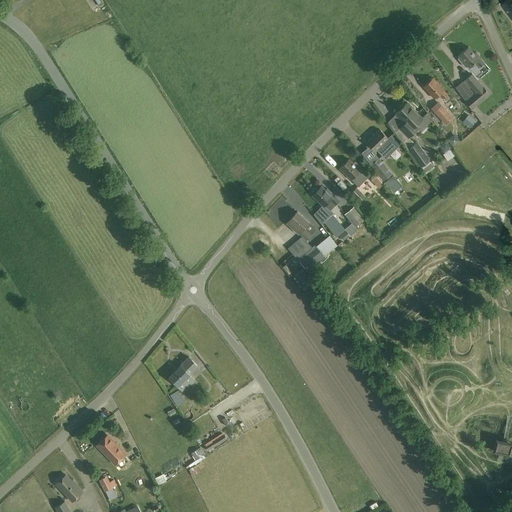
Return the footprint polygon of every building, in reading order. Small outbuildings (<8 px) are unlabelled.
[(86,0),(92,9),(101,4),(98,0),(86,0)] [(511,0),(507,0),(501,5),(511,19),(511,0)] [(485,63),(480,57),(476,52),(474,54),(469,47),(459,55),(460,56),(459,57),(459,59),(465,67),(467,67),(468,66),(469,67),(475,62),(480,67),(485,63)] [(490,94),(472,73),(464,80),(475,93),(466,101),(472,109),(490,94)] [(448,94),(444,90),(433,78),(424,86),(434,98),(438,95),(443,99),(448,94)] [(449,100),(444,104),(448,110),(454,106),(449,100)] [(453,117),(438,101),(431,108),(445,124),(453,117)] [(411,104),(409,104),(407,102),(404,105),(402,105),(399,108),(399,111),(396,114),(405,123),(400,128),(409,137),(418,127),(416,125),(422,118),(413,108),(413,107),(411,104)] [(462,121),(469,126),(472,122),(465,117),(462,121)] [(391,136),(388,138),(379,129),(367,142),(376,151),(377,150),(379,152),(384,148),(390,154),(400,144),(391,136)] [(455,134),(448,139),(453,146),(460,141),(455,134)] [(446,141),(440,146),(445,153),(451,148),(446,141)] [(421,166),(429,160),(417,142),(408,148),(421,166)] [(393,174),(379,158),(371,165),(384,181),(393,174)] [(349,159),(340,168),(351,180),(352,179),(358,186),(364,180),(361,177),(366,173),(355,162),(353,164),(349,159)] [(375,171),(373,172),(373,173),(372,174),(371,175),(371,176),(371,177),(371,178),(371,179),(371,180),(371,181),(379,188),(385,183),(375,171)] [(402,184),(393,174),(385,181),(393,191),(402,184)] [(321,186),(317,191),(315,189),(311,193),(313,195),(324,206),(325,205),(329,209),(339,199),(327,189),(326,190),(321,186)] [(350,193),(353,195),(350,198),(355,205),(358,201),(359,202),(365,196),(357,187),(350,193)] [(363,219),(354,207),(345,214),(354,226),(363,219)] [(312,234),(304,227),(309,222),(297,211),(289,221),(294,226),(292,228),(299,233),(306,240),(312,234)] [(345,229),(329,211),(321,217),(336,236),(345,229)] [(351,227),(340,236),(344,241),(355,232),(351,227)] [(317,246),(300,261),(306,268),(307,268),(309,270),(325,256),(338,245),(329,235),(316,246),(317,246)] [(189,373),(198,366),(190,357),(181,365),(169,376),(183,391),(195,380),(189,374),(189,373)] [(166,408),(168,414),(174,412),(172,406),(166,408)] [(223,432),(204,445),(208,451),(227,439),(223,432)] [(107,435),(97,445),(116,464),(125,454),(107,435)] [(66,475),(56,484),(73,502),(83,492),(73,480),(72,481),(66,475)] [(105,476),(98,480),(104,492),(112,488),(105,476)] [(58,511),(71,511),(65,502),(55,508),(58,511)]
